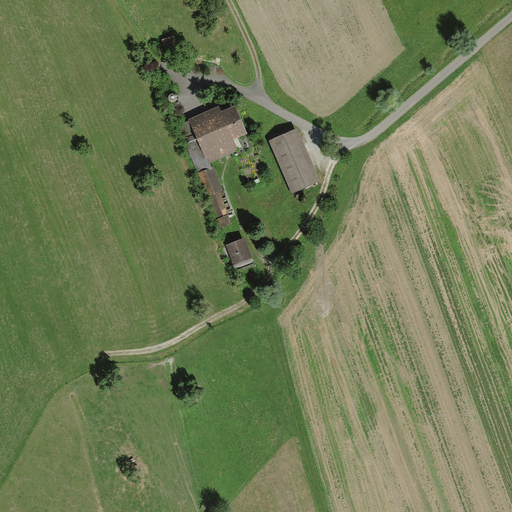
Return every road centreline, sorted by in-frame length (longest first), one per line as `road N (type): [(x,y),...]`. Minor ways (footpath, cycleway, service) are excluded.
road 1 (track): [(349,143),(331,165),(317,207),(258,288),(174,344),(104,358)]
road 2 (unclassified): [(258,100),(330,143),(349,143),(375,133),(511,20)]
road 3 (track): [(224,0),(255,63),(258,100),(164,65)]
